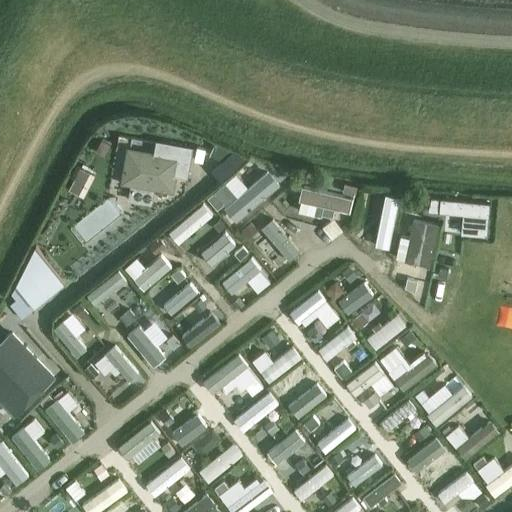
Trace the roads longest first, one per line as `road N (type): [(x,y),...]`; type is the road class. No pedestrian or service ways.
road 1 (track): [(0,218),(56,106),(88,76),(115,67),(307,132),(511,154)]
road 2 (unknown): [(28,511),(344,257)]
